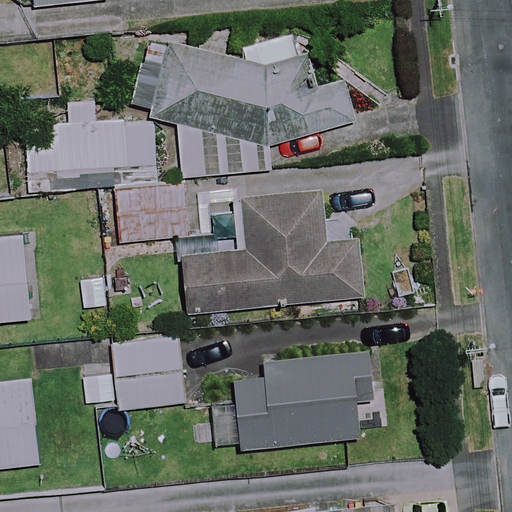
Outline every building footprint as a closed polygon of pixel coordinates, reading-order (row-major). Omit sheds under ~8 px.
[(269,144),(348,125),(341,82),(311,86),(314,69),(142,37),(129,108),(171,116),(179,175),(271,162),(269,144)] [(48,172),(159,165),(157,124),(124,126),(124,117),(25,124),(29,189),(49,188),(48,172)] [(185,233),(181,185),(117,191),(121,239),(185,233)] [(329,240),(324,188),(241,196),(247,250),(183,257),(189,312),(365,294),(360,237),(329,240)] [(0,319),(33,316),(23,233),(0,236),(0,319)] [(180,337),(115,342),(117,367),(83,369),(87,410),(185,403),(180,337)] [(223,442),(244,440),(245,447),(360,436),(356,404),(374,402),(369,349),(237,363),(241,402),(219,405),(223,442)] [(0,466),(41,463),(32,378),(0,381),(0,466)] [(398,511),(398,500),(312,508),(272,511),(398,511)]
